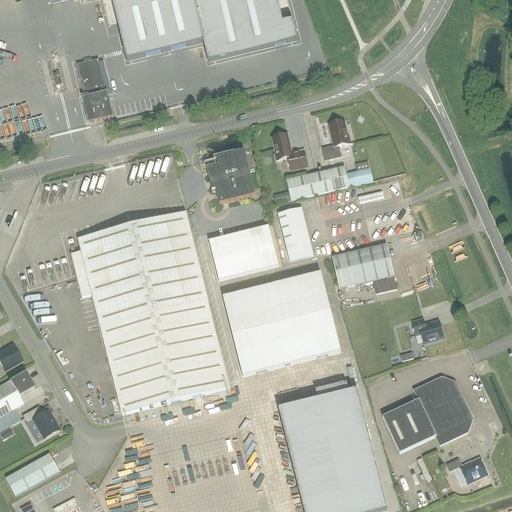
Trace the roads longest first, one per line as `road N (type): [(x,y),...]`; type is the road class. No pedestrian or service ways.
road 1 (tertiary): [(0,180),(325,101),(400,56)]
road 2 (tertiary): [(511,279),(435,109),(400,56)]
road 3 (unclassified): [(0,289),(82,435)]
